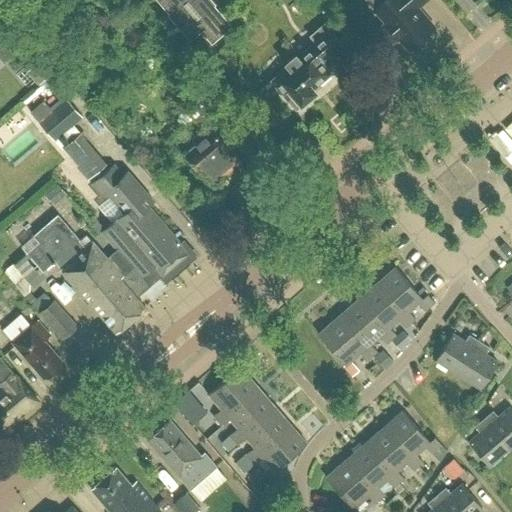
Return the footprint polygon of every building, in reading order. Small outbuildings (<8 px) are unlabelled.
[(158,0),(170,13),(168,15),(189,40),(201,30),(211,42),(231,26),(214,5),(215,4),(212,0),(158,0)] [(428,0),(427,0),(367,0),(374,7),(373,8),(385,22),(376,29),(389,43),(397,36),(408,48),(432,27),(417,10),(428,0)] [(287,59),(312,87),(330,71),(319,59),(340,41),(324,22),(309,35),(314,41),(297,56),(295,53),(287,59)] [(0,57),(2,60),(18,46),(0,25),(0,57)] [(314,90),(312,87),(287,59),(285,61),(288,65),(272,79),(295,107),(314,90)] [(30,111),(31,112),(54,140),(82,116),(63,93),(71,87),(58,72),(45,83),(59,100),(50,108),(43,100),(31,110),(30,111)] [(230,122),(203,91),(185,107),(203,127),(196,133),(201,138),(184,153),(188,158),(187,158),(210,185),(211,184),(217,186),(224,180),(225,172),(240,159),(217,133),(230,122)] [(86,137),(82,131),(62,147),(87,179),(105,165),(84,139),(86,137)] [(111,253),(111,254),(143,290),(148,285),(148,286),(186,253),(178,243),(180,241),(148,204),(153,200),(127,170),(123,174),(113,163),(91,183),(101,194),(105,190),(110,196),(98,206),(111,222),(101,231),(116,248),(111,253)] [(47,193),(55,203),(67,193),(59,183),(47,193)] [(75,285),(111,254),(111,253),(106,257),(91,240),(85,245),(57,213),(32,234),(38,241),(26,251),(42,270),(53,260),(75,285)] [(201,249),(206,263),(216,260),(212,246),(201,249)] [(143,290),(111,254),(75,285),(115,331),(145,305),(136,296),(143,290)] [(394,266),(375,282),(403,315),(408,310),(417,302),(424,310),(434,301),(426,293),(421,297),(394,266)] [(403,315),(375,282),(356,299),(384,331),(389,327),(398,319),(405,326),(415,318),(408,310),(403,315)] [(78,325),(54,299),(39,313),(62,339),(78,325)] [(384,331),(356,299),(336,316),(364,348),(370,343),(379,335),(386,343),(395,334),(389,327),(384,331)] [(364,348),(336,316),(317,332),(345,365),(360,352),(367,359),(376,351),(370,343),(364,348)] [(50,333),(38,319),(12,341),(42,376),(61,360),(43,339),(50,333)] [(434,359),(457,373),(478,340),(468,333),(464,340),(451,332),(434,359)] [(405,342),(399,335),(393,341),(399,348),(405,342)] [(489,346),(478,340),(457,373),(480,387),(497,361),(484,353),(489,346)] [(13,376),(0,360),(0,427),(1,429),(37,399),(16,374),(13,376)] [(224,412),(256,384),(239,365),(207,393),(220,408),(212,415),(221,424),(228,418),(224,412)] [(273,403),(256,384),(224,412),(228,418),(236,427),(229,434),(238,443),(245,437),(240,432),(273,403)] [(240,432),(245,437),(253,446),(246,453),(254,463),(262,456),(257,451),(290,423),(273,403),(240,432)] [(483,417),(508,447),(511,443),(511,410),(508,406),(497,415),(492,409),(483,417)] [(401,409),(382,426),(411,458),(416,453),(425,445),(432,453),(441,444),(434,436),(429,440),(401,409)] [(508,447),(483,417),(474,425),(479,431),(467,441),(488,465),(508,447)] [(201,455),(169,418),(146,438),(179,475),(180,474),(186,482),(208,463),(201,455)] [(306,442),(290,423),(257,451),(262,456),(270,465),(262,472),(271,482),(279,474),(275,469),(306,442)] [(411,458),(382,426),(363,442),(391,475),(397,470),(406,462),(412,469),(422,461),(416,453),(411,458)] [(391,475),(363,442),(344,459),(372,491),(378,487),(387,479),(393,486),(403,477),(397,470),(391,475)] [(463,470),(453,458),(444,466),(454,478),(463,470)] [(384,494),(378,487),(372,491),(344,459),(325,476),(353,508),(368,495),(374,503),(384,494)] [(131,484),(115,465),(90,487),(111,511),(157,511),(160,510),(135,481),(131,484)] [(445,486),(435,494),(450,511),(474,511),(481,506),(461,483),(450,492),(445,486)] [(450,511),(435,494),(426,501),(431,507),(425,511),(450,511)]
